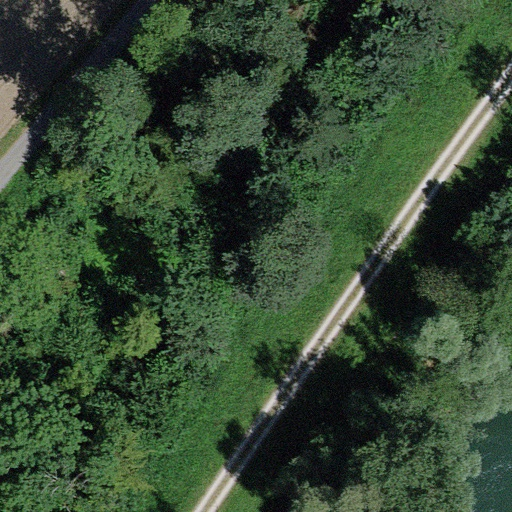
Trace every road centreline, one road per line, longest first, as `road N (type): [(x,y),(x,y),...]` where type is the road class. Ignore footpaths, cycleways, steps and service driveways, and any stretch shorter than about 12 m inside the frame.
road 1 (track): [(511,140),(222,511)]
road 2 (track): [(157,0),(0,183)]
